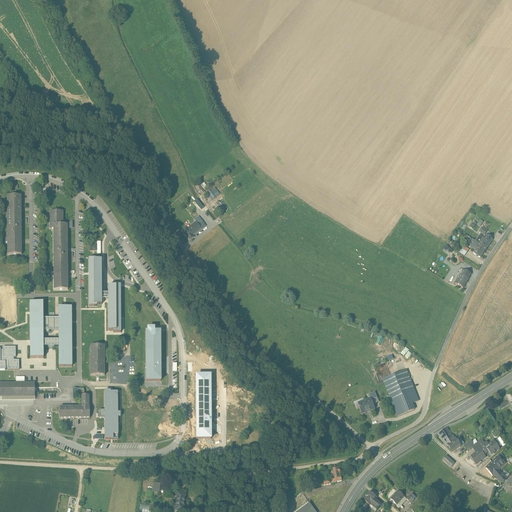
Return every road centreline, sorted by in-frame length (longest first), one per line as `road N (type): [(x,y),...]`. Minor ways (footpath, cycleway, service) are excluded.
road 1 (unclassified): [(0,116),(82,135),(130,163),(236,321),(372,446)]
road 2 (track): [(372,446),(357,460),(199,478),(0,463)]
road 3 (primary): [(511,377),(382,459),(342,511)]
